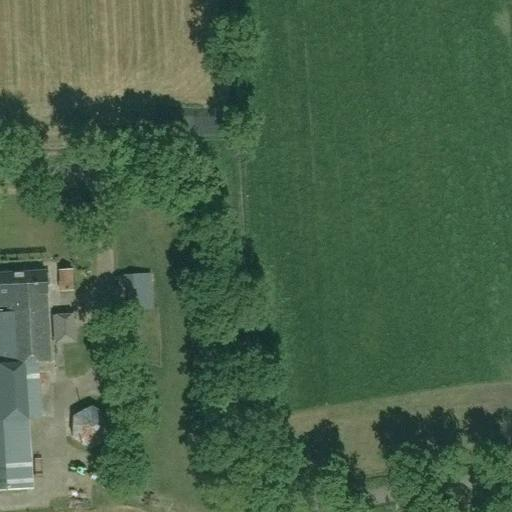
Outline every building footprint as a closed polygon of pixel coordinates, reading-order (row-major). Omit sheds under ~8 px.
[(0,309),(6,309),(6,304),(13,303),(13,296),(45,293),(44,271),(0,273),(0,309)] [(58,292),(74,291),(74,272),(57,272),(58,292)] [(118,278),(118,290),(128,290),(129,312),(152,311),(150,276),(118,278)] [(6,304),(6,309),(6,315),(0,315),(0,489),(30,488),(26,421),(40,420),(36,362),(48,362),(45,293),(13,296),(13,303),(6,304)] [(92,406),(72,417),(72,437),(87,450),(108,439),(109,417),(92,406)]
